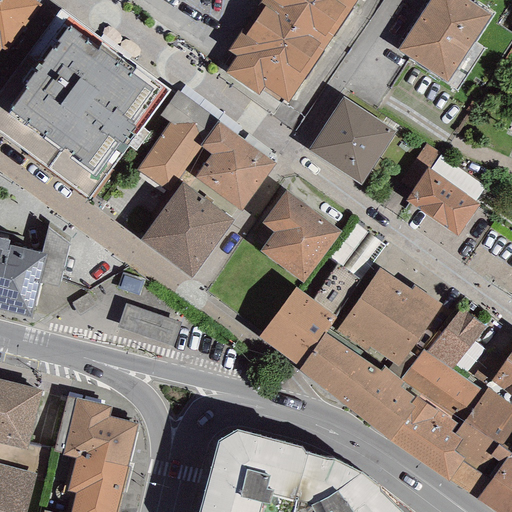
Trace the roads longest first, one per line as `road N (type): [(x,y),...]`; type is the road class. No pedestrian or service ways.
road 1 (residential): [(511,321),(78,0)]
road 2 (unclassified): [(307,412),(266,354),(0,156)]
road 3 (primary): [(307,412),(448,511)]
road 4 (primary): [(243,396),(93,360)]
road 5 (primary): [(172,452),(151,401),(93,360)]
